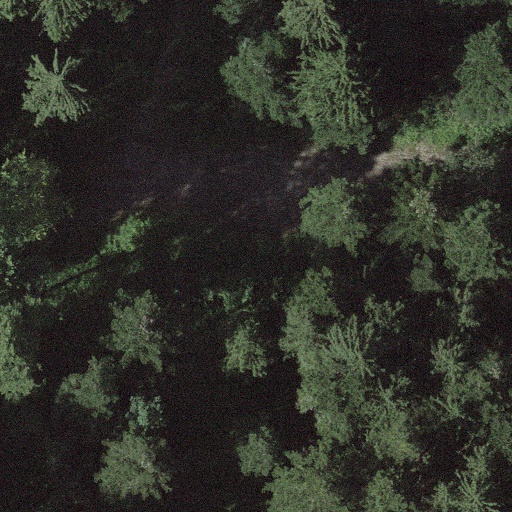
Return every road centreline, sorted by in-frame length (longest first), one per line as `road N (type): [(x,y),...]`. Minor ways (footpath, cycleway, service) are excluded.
road 1 (track): [(511,168),(136,186)]
road 2 (track): [(0,267),(136,186),(157,137),(188,0)]
